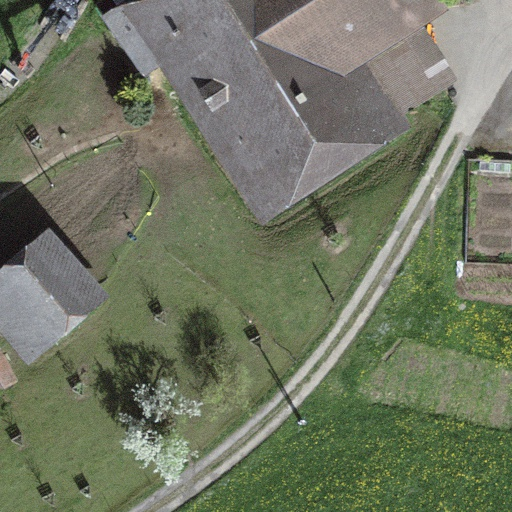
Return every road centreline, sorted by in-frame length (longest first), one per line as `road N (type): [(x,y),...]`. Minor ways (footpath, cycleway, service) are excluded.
road 1 (track): [(145,511),(293,387),(367,294),(511,19)]
road 2 (track): [(0,94),(86,0)]
